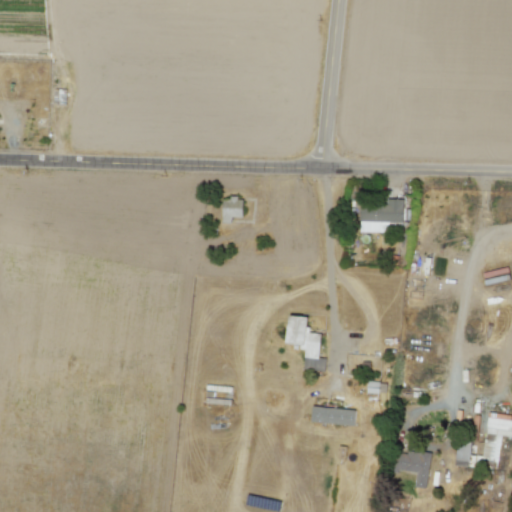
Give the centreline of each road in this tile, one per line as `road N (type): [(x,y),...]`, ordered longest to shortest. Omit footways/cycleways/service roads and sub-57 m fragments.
road 1 (residential): [(511,171),(0,159)]
road 2 (residential): [(340,0),(325,167)]
